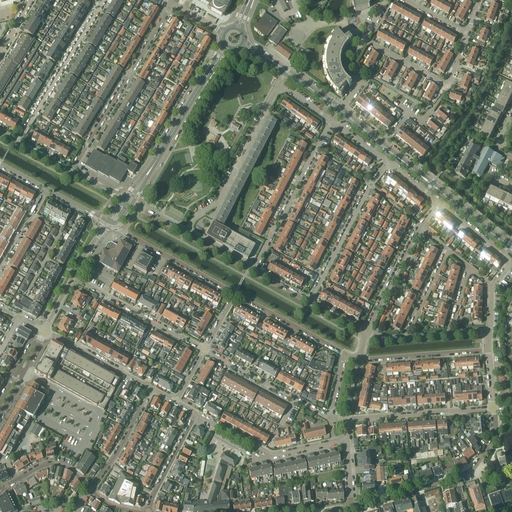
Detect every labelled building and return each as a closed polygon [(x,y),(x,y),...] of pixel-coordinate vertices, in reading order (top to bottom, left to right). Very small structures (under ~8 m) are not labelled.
[(0,0),(0,10),(13,7),(13,5),(20,3),(19,0),(0,0)] [(81,0),(78,4),(87,9),(89,5),(81,0)] [(113,0),(111,4),(119,9),(122,5),(113,0)] [(212,0),(213,0),(212,0),(196,0),(209,7),(207,10),(222,18),(225,12),(226,12),(232,2),(231,2),(231,0),(212,0)] [(355,12),(355,13),(368,8),(367,3),(367,0),(353,0),(354,3),(354,8),(355,12)] [(465,0),(464,0),(462,4),(469,8),(472,4),(469,2),(470,0),(467,0),(467,1),(465,0)] [(492,3),(490,9),(497,11),(499,6),(500,2),(495,0),(494,4),(492,3)] [(42,1),(40,5),(48,10),(50,11),(53,7),(42,1)] [(389,9),(391,10),(395,12),(399,5),(395,3),(394,5),(392,4),(389,9)] [(78,4),(76,8),(84,13),(87,9),(78,4)] [(108,9),(116,14),(119,9),(111,4),(108,9)] [(462,4),(460,9),(467,13),(469,8),(462,4)] [(40,5),(37,9),(45,14),(48,10),(40,5)] [(447,5),(444,12),(448,14),(452,7),(447,5)] [(74,7),(71,11),(73,13),(82,18),(84,13),(76,8),(74,7)] [(149,12),(155,16),(158,10),(153,7),(151,9),(152,10),(150,13),(149,12)] [(403,8),(399,14),(404,17),(408,10),(403,8)] [(37,9),(34,14),(43,19),(45,14),(37,9)] [(105,14),(113,19),(116,14),(108,9),(105,14)] [(460,9),(457,13),(464,17),(467,13),(460,9)] [(146,18),(152,22),(155,16),(149,12),(147,15),(148,16),(147,19),(146,18)] [(73,13),(71,17),(79,22),(82,18),(73,13)] [(412,13),(408,19),(413,22),(417,15),(412,13)] [(462,22),(464,17),(457,13),(455,18),(462,22)] [(34,14),(32,18),(40,23),(43,19),(34,14)] [(265,39),(276,24),(277,23),(265,14),(253,30),(265,39)] [(493,22),(495,17),(488,14),(486,20),(493,22)] [(101,20),(109,26),(112,20),(104,15),(101,20)] [(417,15),(413,22),(418,25),(422,18),(417,15)] [(71,17),(69,21),(77,26),(79,22),(71,17)] [(32,18),(29,23),(37,28),(40,23),(32,18)] [(142,24),(148,27),(152,22),(146,18),(144,21),(145,21),(143,24),(142,24)] [(66,19),(64,24),(66,25),(74,30),(77,26),(69,21),(66,19)] [(173,19),(170,25),(174,28),(175,28),(176,29),(177,26),(176,26),(178,22),(173,19)] [(98,25),(107,30),(109,26),(101,20),(98,25)] [(430,22),(426,30),(431,32),(434,25),(430,22)] [(29,23),(26,27),(35,32),(37,28),(29,23)] [(139,29),(145,33),(148,27),(142,24),(141,26),(142,27),(140,30),(139,29)] [(66,25),(64,29),(72,34),(74,30),(66,25)] [(95,30),(104,35),(107,30),(98,25),(95,30)] [(170,25),(166,31),(171,34),(172,35),(174,32),(173,31),(175,28),(174,28),(170,25)] [(434,25),(431,32),(435,35),(439,28),(434,25)] [(26,27),(24,31),(32,36),(35,32),(26,27)] [(279,27),(269,41),(276,46),(286,32),(279,27)] [(482,30),(480,35),(487,38),(489,33),(492,34),(494,30),(486,27),(485,30),(482,30)] [(64,29),(61,33),(69,38),(72,34),(64,29)] [(138,33),(136,36),(141,39),(145,33),(139,29),(137,32),(138,33)] [(338,95),(341,97),(342,98),(346,91),(343,90),(347,85),(349,87),(352,83),(350,82),(351,81),(350,79),(348,78),(347,76),(346,74),(345,73),(344,71),(344,69),(347,68),(348,70),(349,71),(349,73),(350,75),(352,76),(353,77),(353,78),(354,78),(353,77),(352,76),(351,75),(350,73),(349,72),(349,71),(348,69),(348,67),(347,66),(347,64),(347,63),(347,61),(347,59),(348,57),(349,54),(350,52),(351,50),(353,49),(349,44),(353,42),(347,34),(345,35),(341,29),(337,32),(334,34),(332,37),(330,39),(329,42),(327,45),(324,52),(324,55),(323,59),(323,62),(323,65),(324,69),(324,72),(325,75),(326,79),(328,82),(329,85),(331,88),(333,90),(336,93),(338,95)] [(93,34),(101,40),(104,35),(95,30),(93,34)] [(443,30),(440,37),(444,39),(448,32),(443,30)] [(166,31),(163,37),(168,39),(169,40),(170,38),(169,37),(171,34),(166,31)] [(59,32),(57,36),(59,37),(67,42),(69,38),(61,33),(59,32)] [(448,32),(444,39),(448,42),(452,35),(448,32)] [(90,39),(98,44),(101,40),(93,34),(90,39)] [(19,40),(31,47),(35,41),(30,37),(29,39),(22,35),(19,40)] [(389,35),(385,42),(389,44),(393,37),(389,35)] [(452,35),(448,42),(453,44),(452,47),(454,48),(456,44),(454,43),(457,37),(452,35)] [(480,35),(477,45),(479,45),(484,47),(487,38),(480,35)] [(201,43),(207,47),(211,41),(202,36),(199,42),(201,43)] [(59,37),(56,41),(64,46),(67,42),(59,37)] [(131,43),(137,46),(140,41),(134,37),(133,40),(134,40),(132,43),(131,43)] [(163,37),(160,42),(165,45),(164,45),(165,46),(167,43),(166,43),(168,40),(169,40),(168,39),(163,37)] [(393,37),(389,44),(394,47),(398,40),(393,37)] [(87,44),(95,49),(98,44),(90,39),(87,44)] [(16,45),(28,53),(31,47),(19,40),(16,45)] [(398,40),(394,47),(398,49),(402,42),(398,40)] [(56,41),(54,45),(62,50),(64,46),(56,41)] [(160,42),(156,48),(162,52),(164,49),(163,48),(164,45),(165,45),(160,42)] [(402,42),(398,49),(403,52),(407,45),(402,42)] [(127,48),(133,52),(137,46),(131,43),(129,45),(130,46),(129,49),(127,48)] [(198,49),(204,52),(207,47),(201,43),(200,46),(201,46),(199,49),(198,49)] [(288,60),(293,53),(280,43),(275,51),(288,60)] [(13,50),(25,58),(28,53),(16,45),(13,50)] [(54,45),(51,49),(60,54),(62,50),(54,45)] [(83,50),(91,55),(94,50),(86,45),(83,50)] [(472,49),(470,54),(477,57),(479,51),(482,52),(483,49),(479,47),(479,45),(477,45),(475,50),(472,49)] [(408,54),(412,57),(416,50),(411,47),(408,54)] [(416,50),(412,57),(417,59),(420,52),(418,51),(419,48),(418,48),(417,47),(416,50)] [(49,48),(47,52),(49,53),(57,58),(60,54),(51,49),(49,48)] [(124,54),(130,58),(133,52),(127,48),(126,51),(127,52),(125,55),(124,54)] [(195,54),(195,55),(200,58),(204,52),(198,49),(196,51),(197,52),(196,55),(195,54)] [(446,52),(444,56),(451,60),(453,56),(450,54),(452,50),(450,49),(448,53),(446,52)] [(10,55),(22,63),(25,58),(13,50),(10,55)] [(80,55),(88,60),(91,55),(83,50),(80,55)] [(155,50),(152,56),(156,58),(156,59),(157,59),(159,57),(158,56),(160,53),(155,50)] [(300,60),(303,62),(307,64),(312,54),(305,51),(300,60)] [(372,52),(370,57),(376,60),(379,56),(372,52)] [(420,52),(417,59),(421,61),(425,55),(420,52)] [(425,55),(421,61),(425,64),(429,57),(427,56),(428,53),(427,53),(426,52),(425,55)] [(49,53),(46,58),(54,63),(57,58),(49,53)] [(124,54),(121,60),(127,63),(130,58),(124,54)] [(18,67),(17,69),(18,69),(22,63),(10,55),(7,60),(18,67)] [(77,60),(86,65),(88,60),(80,55),(77,60)] [(194,58),(192,61),(197,64),(200,58),(195,55),(193,57),(194,58)] [(156,58),(152,56),(148,61),(153,64),(154,65),(156,66),(159,60),(157,59),(156,59),(156,58)] [(444,56),(441,61),(448,65),(451,60),(444,56)] [(370,57),(367,61),(374,65),(376,60),(370,57)] [(429,57),(425,64),(430,66),(434,59),(429,57)] [(3,65),(15,72),(17,69),(18,67),(7,60),(6,59),(3,65)] [(75,64),(83,69),(86,65),(77,60),(75,64)] [(120,63),(118,66),(123,69),(127,63),(121,60),(119,62),(120,63)] [(473,68),(475,62),(468,60),(466,65),(473,68)] [(46,61),(43,65),(50,70),(53,65),(46,61)] [(148,61),(145,67),(151,70),(152,68),(151,67),(153,64),(154,65),(153,64),(148,61)] [(365,66),(372,69),(374,65),(367,61),(365,66)] [(441,61),(439,66),(446,69),(448,65),(441,61)] [(187,68),(193,71),(196,66),(190,62),(188,65),(190,66),(188,69),(187,68)] [(72,69),(80,74),(83,69),(75,64),(72,69)] [(0,68),(0,70),(12,77),(15,72),(3,65),(0,68)] [(40,70),(48,74),(50,70),(43,65),(40,70)] [(115,66),(112,71),(120,75),(122,71),(115,66)] [(439,66),(437,70),(444,74),(446,69),(439,66)] [(145,67),(141,73),(147,76),(149,77),(147,76),(149,73),(148,73),(150,70),(151,71),(151,70),(145,67)] [(390,67),(387,72),(394,75),(396,71),(390,67)] [(183,74),(189,77),(193,71),(187,68),(185,71),(186,71),(184,74),(183,74)] [(69,73),(77,78),(80,74),(72,69),(69,73)] [(0,76),(9,82),(12,77),(0,70),(0,76)] [(38,74),(45,78),(48,74),(40,70),(38,74)] [(109,75),(117,80),(120,75),(112,71),(109,75)] [(391,80),(394,75),(387,72),(385,76),(391,80)] [(141,73),(138,78),(144,82),(145,80),(147,81),(149,77),(147,76),(141,73)] [(38,74),(35,78),(43,83),(45,78),(38,74)] [(181,80),(180,79),(186,83),(189,77),(183,74),(182,76),(183,77),(181,80)] [(412,74),(409,78),(416,82),(418,77),(412,74)] [(68,75),(65,80),(73,85),(76,80),(68,75)] [(106,80),(114,85),(117,80),(109,75),(106,80)] [(0,84),(6,88),(9,82),(0,76),(0,84)] [(409,78),(407,83),(413,87),(416,82),(409,78)] [(186,83),(180,79),(179,82),(180,83),(178,86),(183,89),(186,83)] [(35,80),(32,84),(39,89),(42,84),(35,80)] [(62,85),(70,90),(73,85),(65,80),(62,85)] [(106,80),(104,84),(111,89),(114,85),(106,80)] [(134,84),(142,89),(144,84),(137,80),(134,84)] [(465,89),(464,92),(466,93),(469,84),(463,82),(460,87),(465,89)] [(29,89),(37,93),(39,89),(32,84),(29,89)] [(101,88),(109,93),(111,89),(104,84),(101,88)] [(134,84),(131,89),(139,93),(142,89),(134,84)] [(59,89),(68,95),(70,90),(62,85),(59,89)] [(174,90),(172,92),(172,93),(177,95),(180,90),(174,86),(173,89),(174,90)] [(511,90),(504,87),(502,92),(511,96),(511,94),(511,90)] [(101,88),(99,93),(106,97),(109,93),(101,88)] [(27,93),(34,97),(37,93),(29,89),(27,93)] [(57,94),(65,99),(68,95),(59,89),(57,94)] [(129,94),(136,98),(139,93),(131,89),(129,94)] [(429,89),(427,93),(433,97),(436,92),(429,89)] [(172,93),(172,92),(170,91),(166,97),(168,98),(174,101),(177,95),(172,93)] [(449,98),(455,101),(458,94),(452,92),(449,98)] [(458,94),(455,101),(460,103),(460,102),(462,103),(464,98),(468,99),(470,100),(471,98),(469,97),(465,95),(466,93),(464,92),(462,96),(458,94)] [(500,96),(509,101),(511,96),(502,92),(500,96)] [(31,102),(34,97),(27,93),(24,97),(31,102)] [(96,97),(103,102),(106,97),(99,93),(96,97)] [(427,93),(424,98),(431,101),(433,97),(427,93)] [(54,99),(62,104),(65,99),(57,94),(54,99)] [(126,98),(134,102),(136,98),(129,94),(126,98)] [(363,96),(357,103),(361,107),(367,100),(367,99),(363,96)] [(500,96),(498,101),(507,105),(509,101),(500,96)] [(163,103),(164,103),(170,107),(174,101),(168,98),(166,97),(163,103)] [(20,103),(28,107),(31,103),(23,98),(20,103)] [(126,98),(124,102),(131,106),(134,102),(126,98)] [(95,99),(92,103),(100,108),(103,103),(95,99)] [(284,99),(280,105),(279,107),(284,111),(285,109),(289,103),(284,99)] [(367,100),(361,107),(366,110),(372,103),(367,99),(367,100)] [(50,104),(58,109),(61,104),(53,100),(50,104)] [(496,105),(505,110),(507,105),(498,101),(496,105)] [(124,102),(121,107),(128,111),(131,106),(124,102)] [(20,103),(18,107),(25,112),(28,107),(20,103)] [(90,108),(97,112),(100,108),(92,103),(90,108)] [(164,107),(162,110),(167,113),(170,107),(164,103),(163,106),(164,107)] [(289,103),(285,109),(290,112),(294,106),(289,103)] [(372,103),(366,110),(370,114),(376,107),(372,103)] [(48,109),(55,113),(58,109),(50,104),(48,109)] [(502,114),(503,114),(505,110),(496,105),(494,110),(493,110),(502,114)] [(294,106),(290,112),(295,116),(299,110),(294,106)] [(118,111),(126,115),(128,111),(121,107),(118,111)] [(376,107),(370,114),(374,118),(380,110),(376,107)] [(87,112),(95,116),(97,112),(90,108),(87,112)] [(441,109),(437,114),(440,117),(437,120),(442,124),(444,121),(445,122),(449,116),(446,113),(448,110),(445,108),(443,111),(441,109)] [(45,113),(52,118),(55,113),(48,109),(45,113)] [(492,109),(490,114),(499,118),(501,114),(502,114),(493,110),(494,110),(492,109)] [(299,110),(295,116),(300,119),(304,113),(299,110)] [(380,110),(374,118),(379,121),(385,114),(380,110)] [(87,112),(84,117),(92,121),(95,116),(87,112)] [(117,112),(115,117),(122,122),(125,117),(117,112)] [(158,117),(158,118),(164,121),(167,115),(161,112),(159,115),(160,115),(159,118),(158,117)] [(42,118),(50,122),(52,118),(45,113),(42,118)] [(304,113),(300,119),(305,123),(309,117),(304,113)] [(385,114),(379,121),(383,125),(389,118),(389,117),(385,114)] [(488,118),(497,123),(499,118),(490,114),(488,118)] [(6,117),(3,124),(8,127),(10,124),(12,120),(6,117)] [(82,121),(89,125),(92,121),(84,117),(82,121)] [(115,117),(112,121),(120,126),(122,122),(115,117)] [(309,117),(305,123),(310,126),(314,120),(309,117)] [(389,118),(383,125),(388,128),(394,121),(389,117),(389,118)] [(10,124),(8,127),(14,130),(18,123),(19,121),(13,118),(12,120),(10,124)] [(154,123),(160,127),(164,121),(158,118),(156,120),(157,121),(155,124),(154,123)] [(488,118),(486,123),(495,127),(497,123),(488,118)] [(264,128),(261,134),(268,138),(276,123),(268,119),(265,125),(264,125),(263,128),(264,128)] [(314,120),(310,126),(313,128),(312,129),(316,132),(320,126),(318,125),(319,124),(314,120)] [(428,131),(433,135),(436,132),(440,127),(432,120),(428,125),(431,128),(428,131)] [(82,121),(79,126),(87,130),(89,125),(82,121)] [(112,121),(109,126),(117,130),(120,126),(112,121)] [(154,123),(151,129),(157,133),(160,127),(154,123)] [(486,123),(484,127),(493,132),(495,127),(486,123)] [(79,126),(76,130),(84,134),(87,130),(79,126)] [(107,130),(114,134),(117,130),(109,126),(107,130)] [(484,127),(482,132),(491,136),(493,132),(484,127)] [(146,134),(149,136),(154,138),(157,133),(151,129),(150,128),(146,134)] [(396,135),(401,139),(407,132),(402,128),(396,135)] [(74,134),(81,139),(84,134),(76,130),(74,134)] [(107,130),(104,135),(112,139),(114,134),(107,130)] [(35,133),(32,139),(37,142),(42,133),(40,131),(38,134),(35,133)] [(407,132),(401,139),(405,143),(411,135),(407,132)] [(482,132),(479,137),(488,141),(491,136),(482,132)] [(42,133),(37,142),(43,145),(48,136),(42,133)] [(256,143),(253,149),(261,153),(268,138),(261,134),(257,140),(256,140),(255,142),(256,143)] [(101,139),(109,143),(112,139),(104,135),(101,139)] [(411,135),(405,143),(410,146),(414,141),(416,139),(411,135)] [(48,136),(43,145),(49,148),(54,139),(48,136)] [(212,145),(215,149),(215,150),(219,148),(216,143),(219,138),(217,137),(215,136),(212,141),(209,141),(210,145),(212,145)] [(337,136),(333,142),(338,146),(342,140),(337,136)] [(143,142),(149,146),(153,140),(147,137),(145,139),(146,140),(144,143),(143,142)] [(54,139),(49,148),(55,151),(58,145),(60,141),(54,138),(54,139)] [(99,143),(106,148),(109,143),(101,139),(99,143)] [(414,141),(410,146),(414,150),(420,142),(416,139),(414,141)] [(342,140),(338,146),(343,149),(347,143),(342,140)] [(140,148),(146,152),(149,146),(143,142),(142,145),(143,146),(141,149),(140,148)] [(300,142),(298,147),(304,150),(307,146),(300,142)] [(420,142),(414,150),(418,153),(424,146),(420,142)] [(96,148),(104,152),(106,148),(99,143),(96,148)] [(347,143),(343,149),(348,152),(352,146),(347,143)] [(478,152),(480,148),(470,143),(455,173),(464,178),(467,174),(468,174),(469,171),(468,170),(474,160),(478,162),(472,173),(481,178),(489,162),(497,167),(497,166),(498,167),(503,158),(496,155),(496,154),(488,150),(485,149),(479,160),(475,157),(476,155),(477,152),(478,152)] [(58,145),(55,151),(60,154),(64,148),(58,145)] [(352,146),(348,152),(353,156),(357,150),(352,146)] [(424,146),(418,153),(423,157),(429,150),(424,146)] [(64,148),(60,154),(66,157),(70,151),(64,148)] [(138,151),(137,154),(136,154),(143,157),(146,152),(140,148),(138,151)] [(248,157),(245,163),(253,167),(261,153),(253,149),(250,155),(249,154),(248,157)] [(357,150),(353,156),(358,159),(362,153),(357,150)] [(119,183),(126,171),(128,167),(123,165),(126,160),(120,156),(116,162),(106,156),(105,157),(94,151),(85,166),(96,173),(97,171),(108,178),(108,177),(119,183)] [(362,153),(358,159),(363,163),(367,157),(362,153)] [(136,157),(134,160),(139,163),(143,157),(136,154),(135,156),(136,157)] [(293,156),(291,160),(297,164),(300,159),(293,156)] [(321,156),(319,162),(325,165),(328,160),(321,156)] [(367,157),(363,163),(368,166),(372,160),(367,157)] [(319,162),(316,167),(322,171),(325,165),(319,162)] [(126,171),(132,175),(137,167),(131,163),(128,167),(126,171)] [(241,172),(238,178),(245,182),(253,167),(245,163),(242,170),(241,169),(240,172),(241,172)] [(316,167),(313,173),(319,176),(322,171),(316,167)] [(286,169),(284,174),(290,177),(293,173),(286,169)] [(326,173),(334,177),(336,173),(328,169),(326,173)] [(313,173),(310,178),(317,181),(319,176),(313,173)] [(385,182),(386,181),(390,185),(396,178),(391,175),(390,176),(387,174),(383,180),(385,182)] [(5,178),(1,185),(7,188),(10,182),(5,178)] [(233,187),(230,193),(238,197),(245,182),(238,178),(235,184),(234,184),(232,186),(233,187)] [(281,178),(279,183),(286,187),(288,182),(281,178)] [(319,182),(317,181),(310,178),(308,183),(314,187),(316,188),(319,182)] [(396,178),(390,185),(394,188),(400,181),(396,178)] [(352,180),(349,185),(355,189),(358,183),(352,180)] [(400,181),(394,188),(398,191),(404,185),(400,181)] [(12,182),(8,189),(14,192),(18,185),(12,182)] [(308,183),(305,189),(311,192),(314,187),(308,183)] [(18,185),(14,192),(20,195),(23,188),(18,185)] [(349,185),(346,191),(353,194),(355,189),(349,185)] [(404,185),(398,191),(403,195),(408,188),(404,185)] [(283,191),(277,188),(274,186),(273,189),(270,188),(269,190),(274,192),(281,196),(283,191)] [(485,197),(490,200),(495,189),(490,187),(485,197)] [(23,188),(20,195),(26,198),(29,192),(23,188)] [(408,188),(403,195),(407,198),(412,192),(408,188)] [(305,189),(302,194),(308,197),(311,192),(305,189)] [(495,189),(490,200),(494,202),(499,191),(495,189)] [(341,195),(350,199),(353,194),(346,191),(345,194),(342,192),(341,195)] [(385,202),(385,201),(372,191),(370,196),(372,198),(371,199),(382,205),(384,201),(385,202)] [(499,191),(494,202),(499,204),(504,194),(499,191)] [(29,192),(26,198),(32,201),(35,195),(29,192)] [(274,192),(272,197),(279,200),(281,196),(274,192)] [(412,192),(407,198),(411,202),(416,195),(412,192)] [(226,202),(223,208),(230,212),(238,197),(230,193),(227,199),(226,199),(225,201),(226,202)] [(302,194),(299,199),(306,203),(308,197),(302,194)] [(504,194),(499,204),(503,206),(508,196),(504,194)] [(350,199),(341,195),(340,197),(342,198),(341,201),(347,205),(350,199)] [(416,195),(411,202),(415,205),(420,198),(416,195)] [(511,197),(508,196),(503,206),(508,208),(511,199),(511,197)] [(420,198),(415,205),(419,208),(418,209),(421,211),(424,207),(422,205),(424,201),(420,198)] [(306,203),(299,199),(297,205),(303,208),(306,203)] [(371,199),(369,204),(376,208),(379,204),(381,205),(382,205),(371,199)] [(340,202),(338,207),(344,210),(347,205),(341,201),(340,202)] [(49,215),(54,205),(49,202),(45,209),(43,212),(44,212),(49,215)] [(369,204),(366,209),(374,213),(375,210),(377,211),(378,209),(376,208),(369,204)] [(59,221),(65,211),(54,205),(49,215),(59,221)] [(263,209),(265,210),(272,214),(274,209),(267,206),(265,205),(263,209)] [(297,205),(294,210),(300,213),(303,208),(297,205)] [(338,207),(335,212),(342,215),(344,210),(338,207)] [(218,216),(215,222),(223,226),(230,212),(223,208),(219,214),(219,213),(217,216),(218,216)] [(364,214),(374,219),(371,218),(374,213),(366,209),(364,214)] [(17,210),(14,214),(22,218),(24,214),(17,210)] [(294,210),(291,215),(297,219),(300,213),(294,210)] [(65,211),(59,221),(65,224),(70,214),(65,211)] [(440,211),(434,218),(439,221),(444,215),(440,211)] [(330,216),(333,218),(339,221),(342,215),(335,212),(334,215),(332,214),(330,216)] [(14,214),(12,219),(19,223),(22,218),(14,214)] [(364,214),(361,219),(369,223),(370,220),(373,221),(374,219),(364,214)] [(263,215),(260,219),(267,223),(269,218),(263,215)] [(291,215),(288,221),(295,224),(297,219),(291,215)] [(444,215),(439,221),(441,223),(439,226),(441,227),(443,225),(448,218),(444,215)] [(397,220),(407,225),(410,220),(402,216),(400,221),(397,220)] [(333,218),(330,223),(336,226),(339,221),(333,218)] [(448,218),(443,225),(447,228),(452,221),(448,218)] [(12,219),(9,223),(17,227),(19,223),(12,219)] [(32,224),(40,228),(42,224),(34,220),(32,224)] [(78,220),(76,225),(82,229),(85,224),(78,220)] [(398,224),(397,226),(405,230),(407,225),(397,220),(396,222),(398,224)] [(360,221),(358,226),(368,231),(369,229),(367,227),(368,225),(360,221)] [(452,221),(447,228),(454,234),(456,232),(453,229),(456,225),(452,221)] [(6,226),(7,227),(14,232),(17,227),(9,223),(8,222),(6,226)] [(287,222),(284,228),(292,232),(294,226),(287,222)] [(253,227),(256,228),(262,232),(265,227),(258,224),(256,223),(253,227)] [(330,223),(327,228),(334,231),(336,226),(330,223)] [(30,228),(37,233),(40,228),(32,224),(30,228)] [(213,224),(206,236),(206,237),(206,238),(207,238),(247,260),(254,247),(213,224)] [(76,225),(73,230),(79,234),(82,229),(76,225)] [(392,230),(395,231),(402,235),(405,230),(397,226),(395,225),(392,230)] [(358,226),(355,230),(363,234),(365,230),(368,231),(358,226)] [(30,228),(27,233),(35,237),(37,233),(30,228)] [(256,228),(253,233),(260,237),(262,232),(256,228)] [(284,228),(282,233),(289,237),(292,232),(284,228)] [(327,228),(324,233),(331,237),(334,231),(327,228)] [(5,229),(3,233),(10,237),(13,233),(5,229)] [(73,230),(70,236),(77,239),(79,234),(73,230)] [(237,235),(247,241),(250,235),(240,230),(237,235)] [(355,230),(353,235),(360,239),(363,234),(355,230)] [(457,237),(462,240),(467,234),(463,230),(459,234),(456,232),(454,234),(457,237)] [(395,231),(392,236),(400,240),(402,235),(395,231)] [(3,233),(0,238),(8,242),(10,237),(3,233)] [(25,237),(32,242),(35,237),(27,233),(25,237)] [(282,233),(279,239),(286,243),(289,237),(282,233)] [(324,233),(321,239),(328,242),(331,237),(324,233)] [(450,234),(444,241),(446,243),(450,238),(452,236),(450,234)] [(467,234),(462,240),(466,244),(471,237),(467,234)] [(353,235),(350,240),(358,244),(360,239),(353,235)] [(70,236),(67,241),(74,244),(77,239),(70,236)] [(392,236),(390,241),(397,245),(400,240),(392,236)] [(471,237),(466,244),(467,245),(470,247),(475,240),(471,237)] [(24,239),(21,244),(29,248),(31,243),(24,239)] [(279,239),(276,244),(283,248),(286,249),(288,247),(285,245),(286,243),(279,239)] [(320,240),(317,246),(324,249),(327,244),(320,240)] [(348,245),(358,250),(356,249),(358,244),(350,240),(348,245)] [(475,240),(470,247),(474,250),(477,253),(479,251),(479,250),(476,248),(478,245),(479,244),(475,240)] [(67,241),(64,246),(71,249),(74,244),(67,241)] [(99,258),(96,262),(117,274),(131,248),(127,246),(127,245),(124,243),(124,244),(120,241),(116,248),(112,245),(107,247),(104,251),(103,250),(100,255),(100,254),(98,258),(99,258)] [(390,241),(387,246),(395,250),(397,245),(390,241)] [(21,244),(19,248),(26,252),(29,248),(21,244)] [(276,244),(273,250),(281,253),(283,248),(276,244)] [(348,245),(345,250),(353,254),(354,251),(357,252),(358,250),(348,245)] [(64,246),(62,251),(68,255),(71,249),(64,246)] [(317,246),(314,251),(322,255),(324,249),(317,246)] [(386,247),(384,252),(391,256),(394,251),(386,247)] [(428,253),(436,257),(438,251),(429,247),(426,252),(428,253)] [(16,252),(24,256),(26,252),(19,248),(16,252)] [(481,256),(485,259),(490,253),(486,249),(482,253),(479,251),(477,253),(481,255),(481,256)] [(62,251),(59,256),(66,260),(68,255),(62,251)] [(314,251),(309,262),(316,266),(322,255),(314,251)] [(344,251),(342,256),(349,260),(352,255),(344,251)] [(16,252),(14,257),(21,261),(24,256),(16,252)] [(384,252),(381,257),(389,261),(391,256),(384,252)] [(133,267),(146,274),(154,260),(149,257),(141,253),(133,267)] [(428,253),(425,259),(433,263),(436,257),(428,253)] [(490,253),(485,259),(489,262),(494,256),(490,253)] [(59,256),(56,261),(63,265),(66,260),(59,256)] [(342,256),(339,261),(347,265),(349,260),(342,256)] [(379,256),(376,260),(379,262),(386,266),(389,261),(381,257),(379,256)] [(494,256),(489,262),(493,266),(492,267),(499,259),(494,256)] [(11,261),(19,265),(21,261),(14,257),(11,261)] [(425,259),(423,265),(430,268),(433,263),(425,259)] [(499,259),(492,267),(497,271),(500,267),(500,266),(503,262),(499,259)] [(9,265),(17,269),(19,265),(11,261),(9,265)] [(271,262),(267,270),(273,273),(277,265),(278,263),(275,261),(274,264),(271,262)] [(339,261),(337,266),(344,270),(347,265),(339,261)] [(288,271),(284,279),(289,282),(293,274),(289,272),(289,270),(290,271),(290,270),(290,271),(294,263),(292,262),(288,271)] [(309,262),(306,268),(313,271),(316,266),(309,262)] [(379,262),(376,267),(384,271),(386,266),(379,262)] [(451,266),(449,266),(448,270),(451,271),(459,274),(460,269),(456,267),(457,264),(452,263),(451,266)] [(277,265),(273,273),(278,276),(282,268),(277,265)] [(423,265),(420,270),(427,274),(430,268),(423,265)] [(55,266),(52,272),(59,275),(62,270),(55,266)] [(165,266),(161,274),(166,277),(171,269),(165,266)] [(337,266),(334,271),(342,275),(344,270),(337,266)] [(282,268),(278,276),(284,279),(288,271),(282,268)] [(376,268),(373,274),(380,278),(383,272),(376,268)] [(7,269),(5,274),(12,278),(14,273),(7,269)] [(171,269),(166,277),(172,280),(176,272),(171,269)] [(420,270),(417,276),(425,280),(427,274),(420,270)] [(334,271),(332,275),(339,279),(342,275),(334,271)] [(52,272),(49,277),(56,280),(59,275),(52,272)] [(176,272),(172,280),(175,282),(174,283),(176,285),(182,275),(176,272)] [(293,274),(289,282),(295,285),(299,277),(300,275),(297,273),(296,276),(293,274)] [(4,274),(2,279),(9,283),(12,278),(5,274),(4,274)] [(373,274),(370,278),(378,282),(380,278),(373,274)] [(182,275),(176,285),(179,286),(180,284),(183,286),(187,278),(182,275)] [(332,275),(329,280),(337,284),(339,279),(332,275)] [(417,276),(415,282),(422,285),(425,280),(417,276)] [(49,277),(47,282),(53,285),(56,280),(49,277)] [(299,277),(295,285),(300,288),(304,282),(305,281),(299,277)] [(187,278),(183,286),(188,289),(193,281),(187,278)] [(370,278),(368,283),(375,287),(378,282),(370,278)] [(2,279),(0,282),(0,284),(6,288),(9,283),(2,279)] [(115,281),(111,288),(116,291),(120,284),(115,281)] [(447,284),(446,287),(454,289),(456,284),(445,281),(445,284),(447,284)] [(47,282),(44,287),(50,291),(53,285),(47,282)] [(194,282),(190,290),(196,293),(200,285),(194,282)] [(419,291),(422,285),(415,282),(412,287),(419,291)] [(368,283),(366,288),(373,292),(375,287),(368,283)] [(120,284),(116,291),(121,294),(125,287),(120,284)] [(200,285),(196,293),(202,296),(206,288),(200,285)] [(44,287),(41,292),(48,296),(50,291),(44,287)] [(125,287),(121,294),(125,297),(130,289),(125,287)] [(206,288),(202,296),(207,299),(211,292),(206,288)] [(366,288),(363,293),(370,297),(373,292),(366,288)] [(130,289),(125,297),(130,299),(134,292),(130,289)] [(325,289),(324,291),(320,299),(326,302),(330,294),(331,292),(325,289)] [(408,294),(406,299),(413,303),(416,297),(413,296),(415,293),(408,290),(407,293),(408,294)] [(138,303),(142,306),(150,292),(148,291),(144,298),(142,296),(138,303)] [(41,292),(38,297),(40,298),(45,301),(48,296),(41,292)] [(74,298),(84,303),(88,305),(91,299),(88,298),(87,300),(86,300),(87,298),(83,295),(84,294),(82,293),(81,294),(77,292),(74,298)] [(134,292),(130,299),(135,302),(139,295),(134,292)] [(150,292),(142,306),(146,308),(150,301),(148,300),(152,293),(150,292)] [(211,292),(207,299),(212,302),(217,294),(211,292)] [(447,301),(447,299),(451,300),(453,294),(445,292),(443,292),(441,299),(447,301)] [(150,301),(146,308),(151,310),(160,294),(158,293),(156,296),(153,302),(150,301)] [(160,294),(151,310),(155,313),(159,306),(157,305),(160,298),(160,297),(161,296),(162,294),(160,293),(160,294)] [(363,293),(361,298),(368,301),(370,297),(363,293)] [(217,294),(212,302),(218,305),(222,297),(217,294)] [(330,294),(326,302),(331,305),(336,295),(334,294),(333,296),(330,294)] [(336,295),(331,305),(336,308),(341,300),(335,297),(336,295)] [(33,301),(35,302),(42,306),(45,301),(40,298),(38,297),(36,296),(33,301)] [(14,307),(36,319),(38,315),(39,315),(41,313),(39,312),(41,308),(23,298),(20,303),(17,301),(14,307)] [(81,309),(84,303),(74,298),(71,304),(75,306),(74,307),(76,308),(77,307),(81,309)] [(402,304),(403,305),(411,309),(413,303),(406,299),(404,298),(403,301),(402,304)] [(341,300),(336,308),(342,311),(346,303),(341,300)] [(441,305),(440,310),(448,312),(449,307),(443,305),(444,303),(439,301),(438,304),(441,305)] [(101,303),(97,311),(102,314),(106,306),(101,303)] [(346,303),(342,311),(347,314),(352,306),(346,303)] [(161,305),(157,314),(160,315),(165,307),(161,305)] [(168,305),(162,316),(166,319),(170,312),(167,311),(170,306),(168,305)] [(400,310),(399,310),(408,314),(411,309),(403,305),(400,310)] [(106,306),(102,314),(107,316),(111,309),(106,306)] [(238,306),(234,314),(233,315),(239,319),(240,317),(244,309),(238,306)] [(352,306),(347,314),(353,317),(357,309),(352,306)] [(357,309),(353,317),(359,320),(363,312),(365,312),(366,310),(365,309),(365,308),(361,306),(360,309),(358,307),(357,309)] [(111,309),(107,316),(112,319),(115,312),(111,309)] [(170,312),(166,319),(170,321),(177,310),(175,309),(173,311),(171,309),(170,312)] [(244,309),(240,317),(245,320),(249,312),(244,309)] [(177,310),(170,321),(174,323),(175,322),(178,317),(176,315),(178,311),(177,310)] [(384,313),(382,315),(386,317),(388,318),(391,313),(389,312),(385,310),(384,313)] [(399,313),(398,316),(405,320),(408,314),(399,310),(397,312),(399,313)] [(175,322),(174,323),(179,326),(186,311),(185,314),(183,313),(181,316),(179,314),(178,317),(175,322)] [(186,311),(179,326),(183,328),(186,321),(188,319),(185,318),(188,312),(186,311)] [(115,312),(112,319),(116,322),(120,314),(115,312)] [(198,315),(209,321),(212,316),(205,313),(204,315),(201,313),(199,312),(198,315)] [(249,312),(245,320),(251,323),(251,322),(255,315),(249,312)] [(198,315),(195,313),(194,315),(202,319),(200,321),(207,325),(209,321),(198,315)] [(251,322),(251,323),(256,326),(255,328),(258,329),(260,324),(258,323),(260,318),(255,315),(251,322)] [(393,321),(395,322),(402,326),(405,320),(398,316),(396,315),(393,321)] [(123,316),(119,323),(122,324),(120,327),(122,328),(128,318),(123,316)] [(64,317),(60,323),(70,329),(74,323),(70,320),(70,319),(68,318),(67,319),(64,317)] [(128,318),(122,328),(125,329),(126,327),(129,328),(133,321),(128,318)] [(191,321),(196,324),(205,329),(207,325),(200,321),(199,323),(192,319),(191,321)] [(438,328),(438,326),(444,328),(445,322),(435,320),(434,325),(431,324),(429,328),(433,329),(433,328),(436,328),(438,328)] [(133,321),(129,328),(131,329),(130,332),(132,333),(137,323),(133,321)] [(260,324),(258,329),(260,331),(261,329),(267,332),(271,324),(265,321),(263,326),(260,324)] [(395,322),(392,327),(400,331),(402,326),(395,322)] [(67,334),(70,329),(60,323),(57,329),(61,331),(60,332),(63,333),(63,332),(67,334)] [(137,323),(132,333),(134,334),(137,335),(142,326),(137,323)] [(197,327),(196,330),(202,333),(205,329),(196,324),(195,326),(197,327)] [(271,324),(267,332),(272,335),(276,327),(271,324)] [(227,325),(225,329),(232,333),(233,331),(235,332),(236,330),(227,325)] [(142,326),(137,335),(139,337),(141,338),(147,328),(142,326)] [(276,327),(272,335),(278,338),(282,330),(276,327)] [(19,337),(13,347),(19,351),(25,341),(26,341),(31,333),(21,328),(16,336),(19,337)] [(200,337),(202,333),(196,330),(195,332),(190,329),(189,331),(200,337)] [(232,338),(233,339),(234,337),(230,335),(232,333),(225,329),(223,334),(232,338)] [(282,330),(278,338),(283,341),(282,343),(285,345),(288,339),(285,338),(288,333),(282,330)] [(148,335),(144,342),(147,343),(149,345),(152,340),(154,341),(157,334),(153,332),(153,333),(151,336),(148,335)] [(85,344),(90,336),(85,333),(80,341),(83,342),(82,343),(85,344)] [(153,346),(152,349),(154,350),(155,349),(162,337),(157,334),(154,341),(156,342),(154,347),(153,346)] [(89,347),(94,338),(90,336),(85,344),(85,345),(85,344),(89,347)] [(288,339),(285,345),(288,346),(289,344),(294,347),(299,339),(293,336),(290,341),(288,339)] [(154,350),(153,352),(155,353),(158,349),(160,350),(162,346),(166,339),(162,337),(155,349),(154,350)] [(94,349),(99,340),(94,338),(89,347),(94,349)] [(221,338),(218,342),(227,347),(228,345),(226,343),(227,341),(221,338)] [(140,339),(135,349),(138,351),(143,341),(140,339)] [(164,347),(160,356),(162,357),(170,341),(166,339),(162,346),(164,347)] [(299,339),(294,347),(300,350),(304,342),(299,339)] [(98,351),(103,343),(99,340),(94,349),(98,351)] [(170,341),(162,357),(163,358),(166,354),(168,355),(174,344),(170,341)] [(47,379),(97,407),(97,406),(100,405),(104,408),(103,410),(104,411),(121,380),(52,342),(35,374),(46,380),(47,379)] [(216,346),(224,350),(225,348),(226,349),(227,347),(218,342),(216,346)] [(304,342),(300,350),(305,353),(309,345),(304,342)] [(103,354),(107,345),(103,343),(98,351),(103,354)] [(107,356),(112,348),(107,345),(103,354),(107,356)] [(309,345),(305,353),(311,356),(315,348),(309,345)] [(184,352),(182,354),(189,357),(192,353),(180,347),(179,349),(184,352)] [(112,359),(116,350),(112,348),(107,356),(112,359)] [(3,355),(10,359),(15,361),(18,355),(6,349),(3,355)] [(116,361),(121,353),(116,350),(112,359),(116,361)] [(235,357),(240,359),(244,353),(239,350),(235,357)] [(121,364),(125,355),(121,353),(116,361),(121,364)] [(189,357),(182,354),(180,353),(178,357),(187,362),(189,357)] [(244,353),(240,359),(245,362),(249,356),(244,353)] [(125,355),(121,364),(125,366),(130,358),(125,355)] [(136,359),(137,358),(134,356),(127,368),(131,370),(132,368),(136,359)] [(249,356),(245,362),(251,365),(254,359),(249,356)] [(307,367),(313,370),(327,374),(328,373),(330,373),(331,369),(332,368),(332,367),(332,366),(334,359),(330,358),(330,357),(327,356),(326,360),(327,361),(326,367),(320,366),(320,365),(315,364),(315,363),(311,360),(307,367)] [(179,360),(178,362),(185,366),(187,362),(178,357),(177,359),(179,360)] [(2,366),(8,370),(13,362),(5,358),(3,361),(4,362),(2,366)] [(254,363),(255,364),(254,367),(258,369),(263,360),(264,358),(263,358),(262,360),(259,358),(257,361),(256,360),(254,363)] [(141,362),(136,359),(132,368),(134,369),(133,371),(137,374),(144,362),(141,361),(141,362)] [(168,362),(182,370),(185,366),(178,362),(177,364),(169,360),(168,362)] [(263,360),(258,369),(262,371),(267,362),(265,361),(263,360)] [(433,362),(434,370),(440,370),(440,369),(442,369),(445,369),(445,367),(446,366),(446,363),(442,364),(440,365),(440,361),(433,362)] [(144,362),(137,374),(142,377),(147,369),(144,367),(146,363),(144,362)] [(171,369),(180,374),(182,370),(168,362),(167,362),(166,364),(172,367),(171,369)] [(207,362),(205,366),(212,370),(213,368),(216,370),(218,367),(207,362)] [(267,362),(262,371),(266,374),(270,366),(268,365),(269,363),(267,362)] [(270,366),(266,374),(270,376),(276,365),(275,364),(273,368),(270,366)] [(276,365),(270,376),(275,378),(279,371),(276,370),(278,366),(276,365)] [(203,370),(211,375),(212,373),(211,372),(212,370),(205,366),(203,370)] [(157,376),(153,382),(157,385),(164,374),(166,369),(164,368),(159,377),(157,376)] [(277,379),(280,382),(287,369),(285,368),(283,373),(281,372),(277,379)] [(287,369),(280,382),(284,384),(289,376),(287,375),(288,372),(290,369),(288,368),(287,369)] [(146,378),(148,379),(148,380),(151,381),(152,380),(156,372),(151,369),(146,378)] [(164,374),(157,385),(162,387),(165,380),(163,379),(166,375),(164,374),(165,372),(167,373),(168,370),(166,369),(164,374)] [(203,370),(200,375),(207,379),(209,376),(210,376),(211,375),(203,370)] [(289,376),(284,384),(288,386),(295,373),(294,372),(291,377),(289,376)] [(295,373),(288,386),(292,388),(296,380),(295,379),(298,373),(296,372),(296,373),(295,373)] [(366,372),(365,379),(373,380),(374,374),(366,372)] [(227,373),(221,384),(226,387),(232,376),(227,373)] [(296,380),(292,388),(296,390),(305,375),(303,374),(301,378),(299,382),(296,380)] [(305,375),(296,390),(301,392),(305,385),(302,384),(307,375),(305,374),(305,375)] [(198,379),(206,383),(209,384),(210,382),(206,381),(207,379),(200,375),(198,379)] [(232,376),(226,387),(231,390),(238,378),(232,376)] [(165,380),(162,387),(166,389),(172,378),(170,377),(167,381),(165,380)] [(172,378),(166,389),(170,392),(176,381),(172,378)] [(238,378),(231,390),(237,393),(243,381),(238,378)] [(196,383),(203,387),(205,384),(205,385),(206,383),(198,379),(196,383)] [(456,387),(456,392),(454,392),(454,395),(455,402),(459,402),(458,384),(458,380),(451,380),(451,387),(456,387)] [(243,381),(237,393),(242,396),(248,384),(243,381)] [(40,396),(44,399),(46,396),(42,393),(44,390),(37,386),(36,387),(30,383),(26,389),(40,396)] [(126,392),(125,395),(124,397),(127,399),(130,394),(129,393),(133,387),(127,384),(123,391),(126,392)] [(248,384),(242,396),(247,398),(253,387),(248,384)] [(194,386),(187,399),(188,400),(187,401),(193,404),(202,389),(200,388),(200,389),(194,386)] [(253,387),(247,398),(253,401),(253,400),(254,400),(257,392),(259,390),(253,387)] [(26,389),(15,409),(30,417),(32,419),(44,399),(40,396),(26,389)] [(137,389),(130,400),(133,402),(135,398),(139,400),(143,392),(137,389)] [(202,389),(193,404),(195,405),(198,406),(198,407),(199,408),(200,408),(201,408),(203,403),(204,403),(206,400),(205,400),(209,393),(206,391),(202,389)] [(256,401),(255,403),(260,406),(266,394),(261,391),(259,394),(256,401)] [(211,392),(207,399),(209,400),(211,398),(212,396),(213,394),(217,397),(218,394),(214,392),(213,393),(211,392)] [(266,394),(260,406),(265,408),(272,397),(266,394)] [(272,397),(265,408),(271,411),(277,400),(272,397)] [(150,406),(156,410),(156,409),(158,410),(161,404),(160,404),(161,402),(154,398),(150,406)] [(380,407),(381,405),(372,403),(372,401),(360,398),(359,403),(374,406),(377,407),(377,406),(380,407)] [(277,400),(271,411),(276,414),(282,403),(277,400)] [(204,410),(208,413),(212,406),(213,404),(211,402),(210,404),(208,403),(204,410)] [(282,403),(276,414),(281,417),(287,406),(282,403)] [(122,408),(131,413),(134,408),(126,404),(125,407),(123,406),(122,408)] [(165,404),(160,412),(164,414),(162,416),(164,418),(166,415),(171,407),(165,404)] [(212,406),(208,413),(213,415),(216,409),(218,406),(213,404),(212,406)] [(216,409),(213,415),(217,418),(222,409),(218,406),(216,409)] [(123,411),(121,414),(129,418),(131,413),(122,408),(121,410),(123,411)] [(12,415),(27,423),(30,417),(15,409),(12,415)] [(169,416),(167,418),(171,420),(172,421),(171,423),(170,424),(173,425),(176,420),(174,419),(178,411),(173,409),(169,416)] [(224,412),(221,419),(225,422),(229,415),(230,413),(228,411),(227,414),(224,412)] [(178,418),(177,421),(177,422),(182,424),(187,416),(183,415),(183,414),(181,413),(178,418)] [(116,417),(126,422),(129,418),(121,414),(120,416),(118,415),(117,415),(117,417),(116,417)] [(142,419),(151,424),(152,422),(151,421),(152,418),(145,414),(142,419)] [(9,421),(23,429),(27,423),(12,415),(9,421)] [(229,415),(225,422),(230,424),(233,417),(229,415)] [(304,420),(313,425),(315,421),(310,418),(306,416),(304,420)] [(118,420),(116,423),(123,427),(126,422),(116,417),(115,419),(118,420)] [(233,417),(230,424),(234,427),(238,420),(233,417)] [(142,419),(140,423),(147,427),(148,425),(150,426),(151,424),(142,419)] [(238,420),(234,427),(239,429),(242,422),(238,420)] [(242,422),(239,429),(243,432),(247,425),(248,423),(243,420),(242,422)] [(5,427),(20,435),(23,429),(9,421),(5,427)] [(114,427),(113,429),(120,433),(122,428),(111,422),(110,425),(114,427)] [(137,428),(146,433),(147,431),(149,428),(147,427),(140,423),(137,428)] [(35,424),(30,434),(37,438),(38,437),(40,438),(45,430),(35,424)] [(303,432),(304,440),(325,436),(324,428),(308,431),(306,424),(301,425),(303,432)] [(247,425),(243,432),(248,434),(251,427),(247,425)] [(1,434),(16,442),(20,435),(5,427),(1,434)] [(191,432),(189,435),(195,439),(197,436),(201,429),(197,427),(195,429),(193,433),(191,432)] [(251,427),(248,434),(252,437),(256,430),(251,427)] [(357,428),(358,434),(358,436),(358,437),(360,437),(361,439),(364,439),(365,438),(366,437),(366,436),(367,436),(367,434),(370,434),(370,436),(378,436),(377,428),(366,428),(366,427),(357,428)] [(137,428),(135,432),(142,436),(143,434),(145,435),(146,433),(137,428)] [(113,429),(110,433),(117,437),(120,433),(113,429)] [(165,434),(174,439),(177,433),(170,429),(169,429),(166,434),(165,434)] [(256,430),(252,437),(257,439),(260,432),(256,430)] [(467,438),(466,439),(471,447),(477,443),(473,437),(476,436),(472,430),(469,430),(469,433),(471,436),(469,437),(470,438),(468,440),(467,438)] [(260,432),(257,439),(261,441),(265,434),(260,432)] [(104,436),(115,441),(117,437),(110,433),(109,435),(105,433),(104,436)] [(202,444),(206,446),(212,435),(207,433),(202,444)] [(0,436),(0,443),(11,450),(16,442),(1,434),(0,436)] [(132,439),(141,444),(142,442),(139,441),(141,438),(134,434),(132,439)] [(166,437),(164,440),(171,444),(174,439),(165,434),(164,436),(166,437)] [(265,434),(261,441),(266,444),(269,437),(265,434)] [(115,441),(104,436),(103,437),(107,439),(105,441),(113,446),(115,441)] [(464,448),(466,451),(468,454),(470,458),(475,455),(470,448),(468,449),(466,446),(466,447),(464,444),(460,439),(461,439),(459,437),(457,438),(462,445),(464,448)] [(129,444),(136,448),(137,445),(140,447),(140,446),(146,450),(147,448),(143,445),(141,444),(132,439),(129,444)] [(158,444),(160,445),(169,449),(171,444),(164,440),(162,443),(161,442),(159,441),(158,444)] [(105,441),(103,446),(110,450),(113,446),(105,441)] [(0,443),(0,454),(5,458),(6,457),(7,454),(9,455),(12,450),(11,450),(0,443)] [(51,450),(46,451),(46,458),(54,458),(53,450),(53,449),(56,449),(55,443),(49,443),(50,449),(51,450)] [(471,447),(478,456),(482,453),(476,444),(478,443),(477,443),(471,447)] [(126,449),(140,456),(141,455),(137,452),(134,451),(136,448),(129,444),(126,449)] [(160,447),(158,451),(166,455),(169,449),(160,445),(159,447),(160,447)] [(108,455),(110,450),(103,446),(100,451),(108,455)] [(189,457),(189,456),(190,454),(193,455),(194,452),(185,447),(182,453),(189,457)] [(124,454),(130,457),(132,455),(134,456),(135,456),(139,458),(140,456),(126,449),(124,454)] [(359,456),(358,456),(358,461),(360,461),(373,460),(373,451),(366,451),(366,454),(359,455),(359,456)] [(462,454),(466,461),(470,458),(468,454),(466,451),(462,454)] [(34,454),(36,462),(43,459),(40,452),(34,454)] [(87,453),(81,461),(90,467),(95,459),(87,453)] [(203,501),(197,502),(197,503),(192,503),(192,511),(228,511),(229,502),(224,503),(224,501),(229,500),(229,492),(222,492),(226,479),(228,480),(232,468),(233,466),(234,467),(237,460),(223,453),(220,459),(221,460),(214,480),(213,483),(206,503),(203,504),(203,501)] [(327,454),(330,465),(333,464),(333,466),(336,466),(332,453),(327,454)] [(498,462),(500,467),(507,465),(503,453),(496,456),(498,461),(498,462)] [(30,464),(36,462),(34,454),(28,457),(30,464)] [(124,454),(121,458),(130,464),(131,462),(129,460),(131,457),(130,457),(124,454)] [(157,454),(154,459),(161,463),(164,458),(157,454)] [(189,463),(190,460),(181,455),(178,460),(185,464),(187,461),(189,463)] [(458,457),(464,467),(467,465),(463,457),(461,455),(458,457)] [(317,457),(319,467),(322,466),(323,469),(325,468),(322,456),(317,457)] [(457,461),(461,470),(464,467),(458,457),(457,458),(456,459),(457,461)] [(20,462),(24,468),(29,464),(25,458),(20,462)] [(133,468),(134,468),(135,466),(132,465),(130,464),(121,458),(118,464),(125,467),(126,464),(133,468)] [(306,459),(308,470),(312,469),(312,471),(314,471),(311,458),(306,459)] [(453,464),(457,472),(461,470),(457,461),(456,459),(455,459),(454,458),(452,459),(454,463),(453,464)] [(154,459),(152,464),(159,468),(161,463),(154,459)] [(358,461),(359,466),(360,466),(360,467),(367,467),(367,470),(374,469),(373,460),(360,461),(358,461)] [(81,461),(76,469),(75,470),(84,476),(90,467),(81,461)] [(293,462),(296,472),(299,472),(299,474),(302,473),(299,461),(293,462)] [(18,472),(24,468),(20,462),(14,466),(18,472)] [(177,463),(174,468),(182,472),(183,469),(186,471),(188,468),(177,463)] [(282,464),(285,475),(288,474),(289,476),(291,476),(288,463),(282,464)] [(444,476),(455,472),(452,463),(441,467),(444,476)] [(272,467),(274,477),(278,476),(278,479),(280,478),(278,465),(272,467)] [(435,478),(444,476),(441,467),(432,469),(435,478)] [(150,468),(147,474),(154,477),(157,472),(150,468)] [(177,477),(174,482),(181,485),(186,488),(189,484),(191,485),(192,484),(189,482),(190,482),(184,479),(183,480),(182,479),(183,477),(180,475),(182,472),(174,468),(171,474),(177,477)] [(248,469),(251,480),(254,479),(254,481),(257,481),(254,468),(248,469)] [(376,468),(377,477),(377,482),(387,481),(387,477),(388,477),(387,472),(383,473),(383,468),(376,468)] [(60,479),(58,490),(63,492),(63,491),(67,484),(72,474),(65,470),(63,480),(60,479)] [(413,475),(416,484),(433,479),(430,470),(413,475)] [(0,474),(0,476),(2,481),(8,478),(5,472),(0,474)] [(35,475),(39,483),(40,483),(45,481),(44,480),(40,472),(35,475)] [(119,478),(109,499),(108,500),(120,505),(120,504),(133,506),(138,485),(137,485),(131,481),(132,479),(125,476),(126,474),(121,472),(118,477),(119,478)] [(147,474),(144,479),(151,483),(154,477),(147,474)] [(39,484),(39,483),(35,475),(34,475),(25,480),(29,489),(39,484)] [(403,477),(405,487),(413,485),(411,475),(403,477)] [(363,491),(375,490),(375,482),(377,482),(377,477),(371,477),(371,482),(363,483),(363,486),(362,486),(363,491)] [(390,489),(397,487),(404,486),(401,477),(388,480),(390,489)] [(144,479),(141,484),(149,488),(151,483),(144,479)] [(70,491),(76,495),(78,489),(77,488),(80,484),(76,480),(70,487),(72,489),(70,491)] [(17,486),(21,495),(27,492),(23,484),(20,485),(19,484),(17,486)] [(162,491),(169,494),(171,490),(175,492),(177,489),(173,486),(172,488),(166,484),(162,491)] [(104,485),(99,493),(106,497),(113,486),(112,485),(111,487),(109,486),(107,488),(104,485)] [(16,497),(21,495),(17,486),(15,487),(15,488),(13,489),(16,497)] [(286,487),(287,499),(292,499),(292,504),(299,503),(298,492),(292,492),(291,486),(286,487)] [(476,511),(485,508),(478,486),(469,489),(476,511)] [(276,507),(284,506),(283,499),(287,499),(286,487),(278,488),(279,498),(275,499),(276,507)] [(306,500),(306,502),(314,501),(312,492),(306,493),(305,487),(302,488),(303,496),(302,496),(303,500),(306,500)] [(183,511),(192,511),(192,503),(187,502),(188,495),(190,495),(191,490),(186,489),(185,494),(184,502),(183,511)] [(443,511),(441,502),(439,493),(438,489),(425,493),(426,497),(431,496),(434,495),(436,503),(430,505),(431,509),(432,509),(432,511),(443,511)] [(58,503),(63,492),(58,490),(57,493),(58,493),(56,496),(57,497),(55,501),(58,503)] [(494,511),(495,511),(502,510),(505,509),(503,504),(511,501),(511,490),(500,494),(500,493),(489,497),(484,499),(488,510),(493,508),(494,511)] [(454,511),(460,511),(459,504),(458,504),(455,491),(444,493),(447,507),(455,505),(456,509),(454,509),(454,511)] [(0,497),(0,511),(16,511),(8,493),(2,495),(2,496),(0,497)] [(155,511),(159,511),(160,511),(163,504),(158,503),(159,499),(163,500),(164,498),(160,495),(158,498),(157,498),(156,503),(157,503),(155,511)] [(137,497),(135,507),(140,508),(142,503),(143,503),(143,500),(142,500),(142,499),(141,498),(141,497),(139,497),(138,498),(137,497)] [(410,500),(413,510),(413,511),(425,511),(421,497),(410,500)] [(30,500),(32,505),(32,506),(41,504),(39,498),(30,500)] [(91,509),(95,511),(96,511),(100,504),(93,499),(91,502),(92,503),(91,504),(89,503),(87,506),(91,509)] [(402,503),(404,511),(406,511),(407,511),(413,510),(410,500),(410,499),(402,501),(402,503)] [(459,504),(460,511),(467,511),(465,511),(464,510),(466,509),(464,502),(459,504)] [(164,503),(161,511),(168,511),(170,504),(166,503),(164,503),(164,504),(164,503)]
